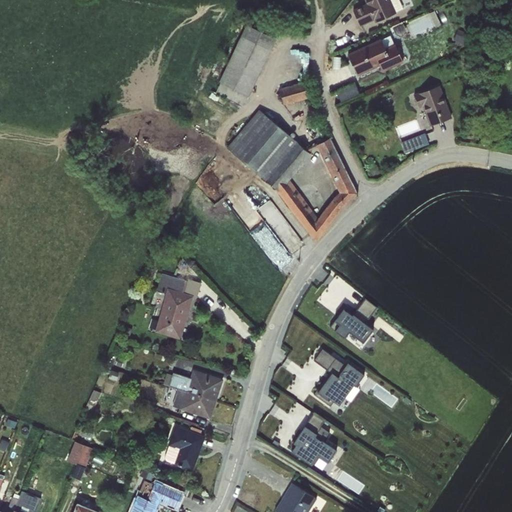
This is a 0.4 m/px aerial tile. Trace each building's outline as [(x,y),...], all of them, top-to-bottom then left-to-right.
[(353,11),(361,28),(378,21),(381,26),(401,16),(392,0),(364,0),(366,4),(353,11)] [(217,91),(246,104),(277,35),(248,22),(217,91)] [(381,40),(346,54),(355,78),(379,69),(383,73),(408,61),(406,57),(391,60),(381,40)] [(283,102),(305,99),(303,82),(281,85),(283,102)] [(440,82),(414,92),(428,130),(454,120),(440,82)] [(260,108),(227,147),(281,191),(290,212),(320,236),(353,196),(358,194),(338,147),(335,145),(331,136),(314,143),(321,149),(338,189),(322,210),(313,214),(295,173),(313,152),(260,108)] [(260,209),(290,248),(303,238),(273,199),(260,209)] [(155,332),(183,339),(194,294),(198,294),(203,281),(163,271),(158,289),(166,292),(155,332)] [(348,300),(337,314),(337,324),(350,331),(366,341),(379,322),(370,314),(375,305),(367,298),(359,307),(348,300)] [(339,372),(333,367),(315,391),(332,402),(336,398),(342,400),(355,379),(359,379),(366,368),(351,356),(339,372)] [(180,410),(212,417),(224,376),(191,365),(190,372),(174,370),(171,383),(185,390),(180,410)] [(299,439),(292,450),(312,462),(319,455),(327,460),(338,445),(317,432),(319,426),(306,420),(296,436),(299,439)] [(176,460),(194,466),(207,432),(176,422),(170,442),(179,444),(176,460)] [(87,466),(95,446),(76,438),(68,458),(87,466)] [(0,511),(33,511),(38,505),(20,499),(16,506),(11,509),(0,504),(0,499),(7,483),(0,475),(0,511)] [(139,488),(129,511),(155,511),(160,502),(179,509),(185,489),(156,476),(150,491),(139,488)] [(295,480),(274,511),(275,511),(306,511),(318,494),(295,480)] [(78,496),(71,511),(99,511),(102,505),(78,496)]
